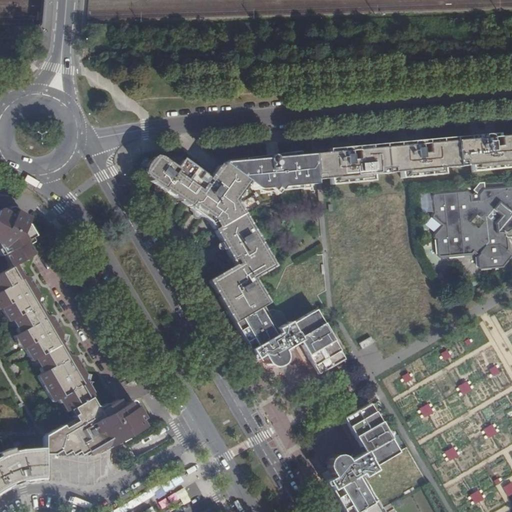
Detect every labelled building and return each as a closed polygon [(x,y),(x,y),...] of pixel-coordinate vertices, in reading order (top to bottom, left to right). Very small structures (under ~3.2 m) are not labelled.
[(327,153),(313,154),(315,175),(323,174),(329,174),(330,184),(374,180),(373,169),(379,168),(394,167),(400,167),(401,177),(444,173),(443,162),(450,162),(464,160),(471,160),(472,170),(511,166),(511,134),(497,136),(497,132),(446,137),(447,141),(427,143),(427,139),(375,144),(376,148),(356,150),(356,146),(326,149),(327,153)] [(260,188),(316,183),(315,180),(315,175),(313,154),(298,155),(292,156),(281,157),(274,158),(273,155),(269,155),(267,158),(250,160),(249,158),(243,158),(244,161),(223,162),(222,165),(247,183),(250,185),(253,187),(256,188),(260,188)] [(207,281),(232,323),(260,307),(264,304),(250,279),(271,267),(233,201),(247,183),(222,165),(220,168),(217,166),(208,178),(181,159),(174,168),(160,158),(153,157),(149,159),(145,162),(144,167),(145,172),(148,176),(153,179),(152,181),(180,202),(209,223),(220,244),(223,242),(226,248),(223,250),(233,267),(207,281)] [(511,185),(480,189),(476,194),(476,200),(470,200),(470,195),(464,190),(449,192),(448,194),(445,192),(430,194),(427,196),(429,214),(427,216),(427,219),(436,227),(428,237),(429,240),(431,242),(432,259),(436,261),(450,260),(451,258),(453,260),(468,258),(470,256),(474,259),(475,270),(477,273),(499,270),(508,259),(503,255),(505,252),(504,237),(508,234),(511,236),(511,185)] [(0,252),(9,268),(0,272),(0,309),(7,321),(11,320),(15,328),(15,330),(17,333),(13,336),(20,349),(22,348),(30,361),(34,359),(38,368),(38,370),(40,373),(36,375),(51,402),(55,400),(57,404),(59,404),(64,412),(67,410),(70,409),(74,415),(71,417),(72,418),(74,422),(62,429),(60,426),(46,434),(48,437),(43,440),(43,457),(47,457),(47,455),(50,455),(57,451),(60,456),(67,453),(69,456),(75,452),(77,456),(84,453),(86,457),(106,445),(108,447),(142,427),(139,421),(141,419),(132,402),(129,401),(120,406),(116,400),(106,405),(103,404),(96,407),(93,407),(88,398),(90,397),(89,394),(91,393),(87,386),(88,383),(86,382),(84,383),(82,380),(83,374),(77,363),(77,360),(76,358),(70,356),(70,353),(67,352),(62,342),(59,343),(58,342),(60,334),(54,324),(54,320),(53,318),(46,316),(47,313),(44,312),(39,303),(36,304),(34,302),(36,294),(30,284),(31,281),(30,279),(24,277),(24,274),(21,273),(16,263),(31,255),(26,245),(29,243),(30,240),(29,238),(32,235),(26,225),(24,224),(26,219),(8,208),(5,209),(3,212),(0,210),(0,252)] [(265,315),(260,307),(232,323),(253,359),(259,356),(260,355),(265,364),(275,367),(279,364),(281,356),(279,351),(280,351),(297,342),(317,376),(343,361),(314,312),(289,327),(281,315),(270,312),(265,315)] [(358,344),(361,349),(373,342),(370,337),(363,341),(358,344)] [(368,403),(343,418),(362,453),(345,462),(343,460),(340,459),(338,458),(335,459),(332,460),(330,462),(328,464),(327,467),(327,470),(332,478),(331,479),(329,480),(325,482),(342,511),(356,511),(373,502),(375,502),(361,478),(374,472),(372,468),(397,453),(368,403)] [(72,418),(60,426),(62,429),(74,422),(72,418)] [(47,474),(47,457),(43,457),(43,440),(42,438),(41,448),(32,449),(22,449),(12,451),(12,449),(0,452),(0,491),(2,490),(10,486),(19,483),(28,481),(31,480),(38,479),(47,479),(47,474)] [(377,509),(373,502),(356,511),(381,511),(379,508),(377,509)]
